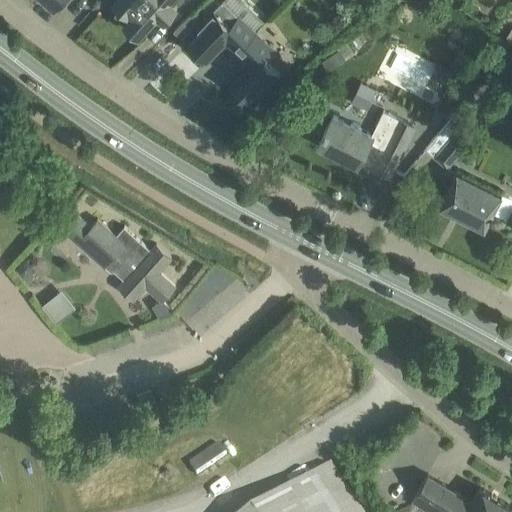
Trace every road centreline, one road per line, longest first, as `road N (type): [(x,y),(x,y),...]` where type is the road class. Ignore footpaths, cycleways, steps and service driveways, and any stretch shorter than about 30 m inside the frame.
road 1 (residential): [(0,1),(181,135),(511,309)]
road 2 (primary): [(312,246),(154,160),(0,50)]
road 3 (residential): [(312,246),(308,284),(485,452),(511,463)]
road 4 (primary): [(511,350),(312,246)]
